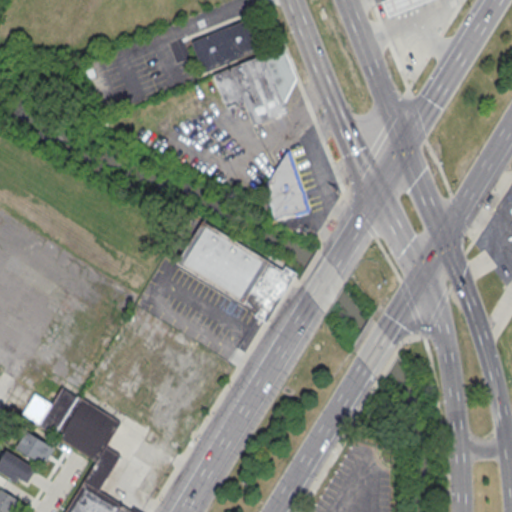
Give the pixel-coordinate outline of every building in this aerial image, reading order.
[(388,15),(382,0),(426,0),(420,3),(402,10),(388,15)] [(204,74),(212,71),(225,107),(243,100),(252,124),(289,112),(284,97),(299,92),(283,47),(268,52),(256,18),(192,40),(204,74)] [(288,150),(306,208),(274,218),(264,186),(288,150)] [(296,272),(266,322),(254,315),(256,312),(176,262),(202,220),(282,270),(284,265),(296,272)] [(120,421),(77,395),(53,434),(96,460),(64,511),(142,511),(133,506),(131,510),(98,490),(119,455),(105,446),(120,421)] [(53,447),(22,433),(13,452),(45,466),(53,447)] [(35,469),(5,451),(0,458),(0,471),(24,486),(35,469)] [(0,510),(3,511),(12,511),(19,501),(0,489),(0,510)]
